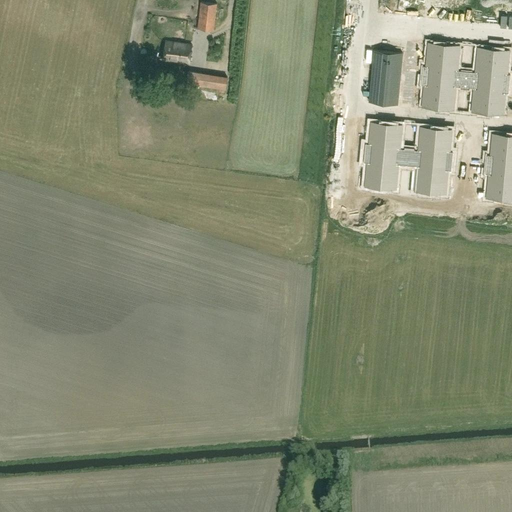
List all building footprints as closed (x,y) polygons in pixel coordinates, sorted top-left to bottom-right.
[(201,1),(198,28),(214,30),(217,3),(201,1)] [(163,60),(189,63),(192,44),(166,41),(163,60)] [(457,69),(459,48),(442,46),(442,43),(429,42),(426,65),(422,65),(420,84),(425,85),(423,103),(440,105),(440,108),(453,109),(455,86),(474,88),(472,111),(486,112),(486,109),(503,110),(505,92),(509,93),(511,73),(507,73),(509,50),(496,48),(495,51),(478,50),(476,71),(457,69)] [(410,105),(411,93),(398,91),(402,52),(374,49),(369,101),(410,105)] [(188,71),(186,82),(226,89),(228,77),(188,71)] [(400,147),(402,124),(388,123),(388,126),(371,124),(369,142),(365,142),(363,162),(367,162),(365,185),(378,186),(379,184),(396,185),(398,164),(417,166),(415,187),(432,189),(432,192),(445,193),(447,170),(452,170),(454,150),(449,150),(451,132),(434,130),(434,127),(421,126),(419,149),(400,147)] [(511,134),(510,134),(510,138),(492,136),(491,154),(486,154),(484,173),(489,174),(487,197),(500,198),(500,195),(511,196),(511,134)]
